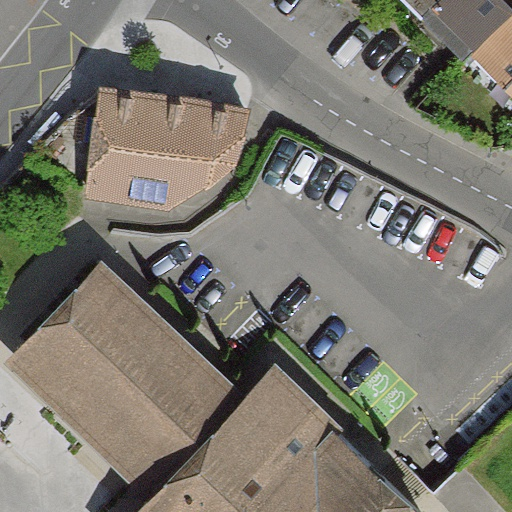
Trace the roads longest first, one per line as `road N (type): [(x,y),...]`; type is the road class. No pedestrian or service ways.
road 1 (residential): [(179,0),(340,115),(511,210)]
road 2 (tertiary): [(0,123),(83,0)]
